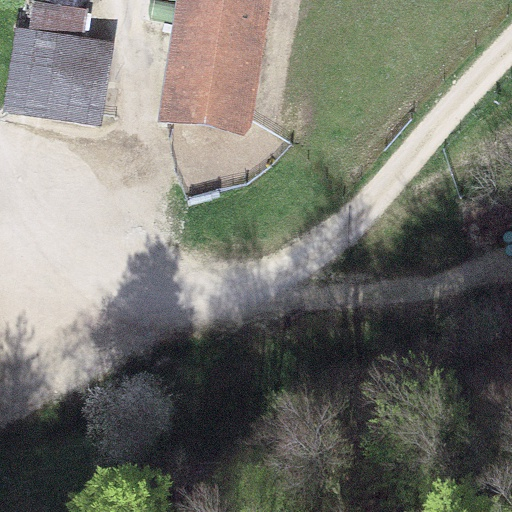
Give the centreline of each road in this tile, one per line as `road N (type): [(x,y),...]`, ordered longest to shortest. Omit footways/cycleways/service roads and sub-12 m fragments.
road 1 (track): [(0,188),(18,226),(63,279),(116,305),(244,293),(329,238)]
road 2 (track): [(244,293),(428,287),(511,262)]
road 3 (track): [(511,49),(329,238)]
